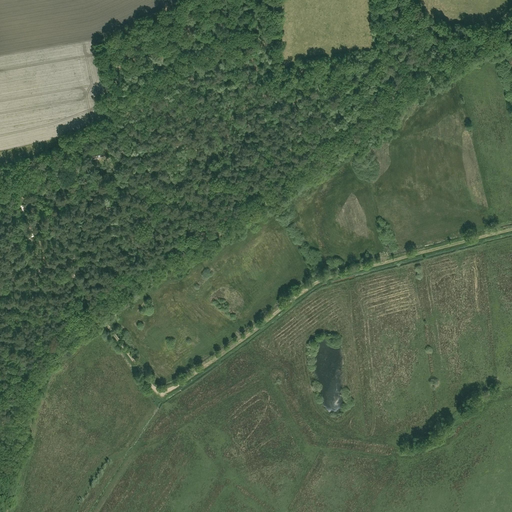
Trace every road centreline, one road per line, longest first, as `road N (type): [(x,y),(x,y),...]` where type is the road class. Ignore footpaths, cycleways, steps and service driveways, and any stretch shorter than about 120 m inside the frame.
road 1 (track): [(63,264),(160,389),(319,280),(511,229)]
road 2 (track): [(62,258),(51,239),(49,206),(59,182),(97,169)]
